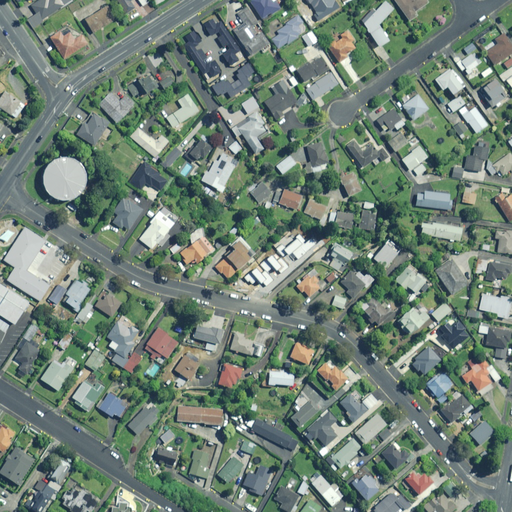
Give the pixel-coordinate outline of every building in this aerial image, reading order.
[(48,17),(60,9),(61,10),(74,1),(73,0),(72,0),(39,0),(31,6),(36,14),(28,20),(34,30),(44,23),(43,22),(49,18),(48,17)] [(132,0),(116,0),(126,15),(135,9),(130,2),(132,0)] [(250,0),(249,1),(261,19),(270,13),(271,15),(280,9),(275,1),(273,2),(271,0),(250,0)] [(291,0),(302,17),(313,10),(306,0),(291,0)] [(394,0),(409,22),(418,16),(415,12),(428,3),(426,0),(394,0)] [(79,1),(69,7),(73,13),(83,7),(79,1)] [(379,25),(393,9),(385,1),(375,11),(373,9),(362,22),(379,48),(389,41),(379,25)] [(116,20),(107,6),(85,20),(94,34),(116,20)] [(250,57),(261,50),(263,53),(272,47),(270,44),(257,23),(247,8),(237,14),(243,23),(232,29),(250,57)] [(136,11),(124,19),(128,25),(140,17),(136,11)] [(303,23),(298,15),(285,24),(286,25),(277,32),(279,34),(271,39),(278,49),(287,43),(288,44),(303,34),(298,26),(303,23)] [(75,39),(68,29),(61,34),(59,31),(50,38),(64,59),(87,44),(82,35),(75,39)] [(355,40),(349,30),(340,36),(342,39),(336,43),(335,41),(327,46),(339,63),(348,57),(346,55),(355,48),(351,42),(355,40)] [(318,41),(312,31),(302,37),(309,47),(318,41)] [(488,49),(474,31),(457,44),(471,62),(488,49)] [(511,53),(511,46),(504,34),(495,40),(498,45),(485,53),(494,66),(511,53)] [(226,60),(229,63),(237,58),(227,42),(210,53),(209,51),(201,56),(202,58),(194,64),(202,75),(210,69),(209,66),(213,64),(215,82),(226,80),(224,62),(226,60)] [(511,65),(511,59),(511,57),(503,63),(508,69),(511,65)] [(328,70),(321,58),(310,65),(310,63),(297,71),(305,83),(315,76),(316,78),(328,70)] [(467,69),(465,70),(468,74),(472,72),(471,70),(479,64),(476,60),(466,68),(467,69)] [(460,61),(456,63),(462,71),(465,69),(460,61)] [(463,88),(450,69),(435,80),(443,90),(448,87),(453,95),(463,88)] [(492,73),(490,69),(481,74),(483,78),(492,73)] [(338,84),(331,73),(306,90),(313,101),(338,84)] [(158,86),(152,75),(142,81),(141,79),(128,88),(134,97),(137,95),(139,98),(158,86)] [(175,84),(171,77),(160,84),(165,91),(175,84)] [(492,108),(496,105),(497,108),(505,103),(503,100),(508,97),(495,79),(483,88),(488,96),(485,98),(492,108)] [(298,102),(284,81),(272,88),(276,95),(264,102),(276,120),(283,115),(282,113),(298,102)] [(0,111),(2,109),(15,119),(25,106),(5,91),(0,97),(0,111)] [(119,102),(110,93),(98,104),(117,123),(137,104),(127,94),(121,100),(119,102)] [(199,111),(188,95),(178,101),(183,108),(167,118),(173,128),(199,111)] [(401,99),(405,104),(403,106),(413,121),(428,110),(418,95),(410,101),(406,95),(401,99)] [(259,107),(253,97),(242,104),(248,114),(259,107)] [(465,104),(461,97),(449,105),(454,112),(465,104)] [(469,112),(465,107),(460,111),(468,123),(469,123),(477,134),(488,126),(475,108),(469,112)] [(404,125),(394,109),(377,121),(385,133),(394,126),(396,130),(404,125)] [(265,124),(257,111),(248,116),(249,119),(237,126),(255,155),(264,149),(256,137),(267,130),(264,125),(265,124)] [(109,124),(94,114),(87,125),(84,123),(77,135),(95,146),(109,124)] [(468,130),(462,122),(454,128),(460,136),(468,130)] [(156,142),(138,128),(131,137),(155,158),(169,142),(161,136),(156,142)] [(408,143),(401,134),(388,143),(395,152),(408,143)] [(212,149),(201,139),(185,156),(194,164),(200,156),(203,159),(212,149)] [(361,149),(354,139),(346,145),(363,168),(373,161),(377,167),(390,157),(383,147),(379,150),(373,141),(361,149)] [(241,149),(234,142),(229,148),(236,154),(241,149)] [(307,147),(312,167),(314,173),(322,171),(321,171),(328,169),(326,164),(328,163),(323,143),(307,147)] [(428,157),(420,146),(402,159),(410,171),(428,157)] [(489,149),(475,146),(473,157),(467,156),(465,169),(481,172),(483,160),(487,161),(489,149)] [(182,153),(176,147),(161,163),(168,169),(182,153)] [(238,162),(222,153),(217,161),(216,161),(209,173),(207,171),(202,180),(223,192),(226,187),(224,186),(238,162)] [(489,160),(488,160),(487,168),(492,175),(499,170),(503,176),(511,170),(511,171),(511,156),(510,153),(493,166),(489,160)] [(296,164),(290,156),(276,166),(283,174),(296,164)] [(60,201),(64,201),(66,201),(68,201),(72,200),(75,199),(78,196),(81,194),(83,191),(85,187),(86,184),(87,180),(86,176),(85,172),(84,169),(82,166),(79,163),(76,161),(73,159),(69,158),(65,157),(61,158),(57,159),(54,160),(51,162),(48,165),(46,168),(44,172),(43,175),(43,179),(43,183),(44,187),(45,190),(48,193),(50,196),(53,198),(57,200),(60,201)] [(151,167),(144,163),(130,183),(140,190),(146,182),(160,191),(167,181),(158,175),(159,174),(150,168),(151,167)] [(426,170),(422,164),(414,170),(418,176),(426,170)] [(464,169),(453,167),(452,177),(462,179),(464,169)] [(362,191),(353,173),(340,179),(349,197),(362,191)] [(272,193),(263,183),(251,193),(260,204),(272,193)] [(302,197),(285,190),(284,192),(278,190),(274,200),(281,202),(280,204),(297,210),(302,197)] [(451,194),(425,191),(425,195),(418,194),(416,206),(452,211),(453,201),(450,201),(451,194)] [(477,195),(464,192),(462,202),(475,205),(477,195)] [(511,199),(507,202),(502,194),(495,198),(509,222),(511,220),(511,199)] [(127,201),(124,199),(123,199),(113,212),(117,216),(112,223),(121,229),(123,226),(128,230),(139,216),(143,211),(128,200),(127,201)] [(327,208),(311,200),(304,213),(321,221),(327,208)] [(376,214),(362,211),(359,229),(374,231),(376,214)] [(174,224),(158,212),(150,223),(151,224),(139,239),(152,249),(157,243),(158,244),(174,224)] [(338,214),(332,213),(329,225),(352,229),(355,216),(339,212),(338,214)] [(432,225),(423,224),(422,224),(421,228),(422,229),(421,235),(460,241),(463,229),(432,223),(432,225)] [(239,230),(236,227),(230,232),(233,236),(239,230)] [(202,229),(197,230),(190,236),(191,245),(179,254),(186,265),(191,261),(193,264),(213,250),(203,236),(202,229)] [(499,239),(498,247),(497,253),(511,254),(511,232),(496,230),(495,239),(499,239)] [(24,241),(20,238),(15,248),(13,250),(35,263),(45,248),(27,236),(24,241)] [(250,248),(240,236),(230,245),(234,250),(215,268),(221,274),(222,273),(228,279),(256,254),(250,248)] [(400,249),(388,240),(373,259),(384,269),(400,249)] [(352,254),(335,243),(327,256),(333,260),(329,266),(338,271),(342,264),(345,266),(352,254)] [(180,248),(177,244),(170,249),(173,254),(180,248)] [(268,262),(264,257),(250,269),(254,275),(268,262)] [(285,262),(280,260),(255,281),(267,294),(293,271),(285,262)] [(468,284),(452,260),(435,271),(451,296),(468,284)] [(487,262),(478,260),(476,273),(481,274),(481,270),(485,271),(487,262)] [(511,269),(511,266),(489,262),(486,280),(495,281),(495,278),(506,280),(507,274),(511,274),(511,269)] [(41,280),(18,266),(12,276),(16,279),(12,285),(32,298),(34,296),(37,298),(41,291),(37,288),(41,280)] [(426,281),(406,266),(399,275),(397,273),(391,280),(404,290),(407,287),(416,294),(426,281)] [(365,285),(351,272),(341,283),(350,290),(347,293),(355,300),(361,293),(360,291),(365,285)] [(336,277),(332,273),(326,279),(330,283),(336,277)] [(313,276),(310,279),(308,276),(296,286),(301,293),(304,291),(309,298),(320,289),(316,284),(318,282),(313,276)] [(81,280),(80,283),(76,280),(66,294),(69,296),(65,302),(78,311),(82,306),(80,305),(90,290),(85,287),(87,284),(81,280)] [(66,291),(58,285),(49,299),(57,305),(66,291)] [(23,303),(0,287),(0,334),(9,321),(11,322),(23,303)] [(500,298),(483,294),(480,310),(497,314),(496,316),(507,319),(511,299),(500,296),(500,298)] [(121,304),(108,295),(104,302),(99,299),(95,306),(112,318),(121,304)] [(373,295),(360,307),(370,318),(368,320),(371,324),(374,322),(378,326),(398,308),(392,301),(389,304),(385,300),(381,303),(373,295)] [(346,300),(336,296),(333,304),(343,308),(346,300)] [(93,307),(87,303),(77,317),(83,321),(93,307)] [(451,311),(444,303),(431,314),(438,322),(451,311)] [(418,316),(412,308),(396,322),(408,336),(429,318),(423,312),(418,316)] [(459,327),(450,317),(433,330),(442,341),(459,327)] [(129,330),(117,322),(107,337),(119,346),(114,352),(117,354),(112,361),(122,368),(128,360),(125,358),(135,345),(131,342),(139,331),(131,326),(129,330)] [(35,360),(45,347),(32,338),(36,332),(42,337),(45,333),(39,328),(32,323),(22,337),(15,346),(22,351),(16,359),(23,364),(19,370),(28,375),(33,367),(31,366),(35,360)] [(210,329),(197,326),(194,338),(207,342),(205,349),(213,351),(215,344),(219,345),(223,331),(211,328),(210,329)] [(511,332),(480,326),(479,333),(487,334),(485,345),(496,347),(494,357),(505,359),(507,350),(506,350),(507,342),(509,343),(511,332)] [(165,360),(160,356),(161,355),(167,359),(178,343),(158,329),(144,348),(150,353),(148,356),(161,366),(165,360)] [(254,341),(234,335),(230,350),(251,356),(252,354),(261,357),(264,345),(257,343),(253,342),(254,341)] [(315,351),(297,343),(290,358),(309,366),(315,351)] [(441,361),(429,347),(415,359),(417,361),(412,365),(418,372),(420,370),(424,375),(441,361)] [(105,357),(91,348),(88,354),(91,355),(85,365),(96,371),(105,357)] [(193,356),(187,352),(174,370),(190,381),(196,371),(195,370),(199,365),(191,360),(193,356)] [(58,391),(74,368),(55,356),(40,379),(58,391)] [(494,387),(486,376),(489,374),(495,383),(501,379),(491,365),(489,367),(484,359),(478,363),(474,358),(468,362),(473,369),(462,377),(467,383),(471,381),(481,396),(494,387)] [(243,370),(224,364),(218,384),(230,388),(232,384),(234,385),(237,378),(240,380),(243,370)] [(332,370),(325,364),(317,372),(326,380),(328,379),(333,384),(331,386),(337,391),(348,380),(335,367),(332,370)] [(294,373),(270,371),(269,384),(294,386),(294,373)] [(453,385),(443,374),(437,378),(435,375),(424,385),(441,404),(446,399),(442,395),(453,385)] [(94,388),(84,381),(73,398),(77,401),(75,404),(88,412),(104,388),(97,384),(94,388)] [(121,402),(109,394),(99,409),(112,417),(114,414),(119,417),(125,408),(120,405),(121,402)] [(353,424),(368,411),(358,399),(356,401),(350,394),(339,403),(348,412),(346,414),(348,417),(348,418),(353,424)] [(378,402),(371,394),(362,402),(369,410),(378,402)] [(473,408),(462,396),(449,407),(447,405),(440,411),(452,424),(464,413),(466,415),(473,408)] [(160,412),(154,406),(149,411),(146,407),(128,426),(138,436),(160,412)] [(224,410),(179,406),(177,421),(222,425),(224,410)] [(475,422),(483,415),(478,410),(470,417),(475,422)] [(337,421),(329,412),(307,431),(315,440),(317,438),(326,447),(338,437),(330,427),(337,421)] [(387,425),(377,414),(355,434),(364,445),(387,425)] [(252,430),(274,442),(273,444),(279,447),(280,445),(294,452),(300,441),(252,416),(247,425),(253,428),(252,430)] [(495,433),(485,422),(470,435),(480,446),(495,433)] [(0,452),(4,455),(18,433),(3,424),(0,428),(0,452)] [(392,435),(387,428),(379,434),(384,441),(392,435)] [(361,448),(354,439),(331,458),(340,469),(357,454),(356,452),(361,448)] [(256,446),(244,441),(240,450),(253,455),(256,446)] [(399,448),(395,443),(382,454),(395,470),(410,457),(404,450),(400,453),(397,449),(399,448)] [(37,461),(15,448),(0,471),(0,474),(21,487),(37,461)] [(177,454),(159,449),(156,461),(174,466),(177,454)] [(209,455),(196,451),(190,474),(208,479),(210,470),(206,469),(209,455)] [(489,455),(486,451),(480,455),(484,460),(489,455)] [(245,464),(235,456),(219,476),(229,484),(245,464)] [(61,485),(64,479),(67,481),(72,471),(69,470),(69,468),(58,462),(53,473),(51,472),(48,478),(61,485)] [(273,471),(260,466),(256,475),(249,472),(244,485),(251,488),(250,491),(262,496),(273,471)] [(176,471),(165,469),(163,477),(175,479),(176,471)] [(422,477),(418,473),(415,476),(413,473),(402,483),(407,489),(411,487),(419,496),(428,488),(432,493),(438,488),(425,474),(422,477)] [(330,486),(321,475),(312,483),(332,507),(344,497),(338,489),(339,488),(334,483),(330,486)] [(373,484),(376,483),(371,476),(368,478),(365,475),(353,485),(366,501),(379,491),(373,484)] [(290,511),(299,497),(292,493),(299,482),(292,478),(285,489),(282,487),(275,499),(283,504),(280,508),(287,511),(290,511)] [(309,486),(303,483),(298,492),(304,495),(309,486)] [(457,492),(449,483),(443,489),(451,498),(457,492)] [(41,511),(55,491),(46,485),(42,492),(41,491),(29,508),(35,511),(41,511)] [(70,493),(67,491),(61,499),(64,501),(61,504),(71,511),(85,511),(87,510),(88,511),(91,511),(98,503),(90,498),(92,496),(82,489),(79,493),(73,489),(70,493)] [(448,502),(441,494),(435,500),(434,498),(424,507),(427,511),(452,511),(457,508),(450,500),(448,502)] [(318,511),(321,508),(310,500),(300,511),(318,511)] [(120,503),(119,509),(113,508),(112,511),(131,511),(132,508),(126,507),(127,504),(120,503)]
